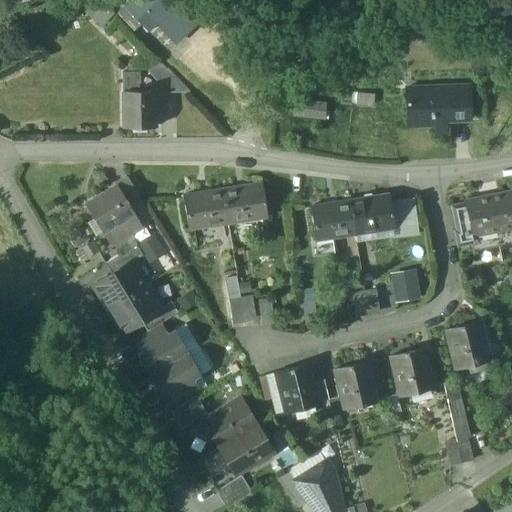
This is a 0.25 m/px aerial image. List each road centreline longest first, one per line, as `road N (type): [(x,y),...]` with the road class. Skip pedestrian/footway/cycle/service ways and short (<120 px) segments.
road 1 (residential): [(0,152),(263,154),(432,172)]
road 2 (residential): [(0,164),(195,511)]
road 3 (residential): [(432,172),(447,295),(437,311),(253,349)]
